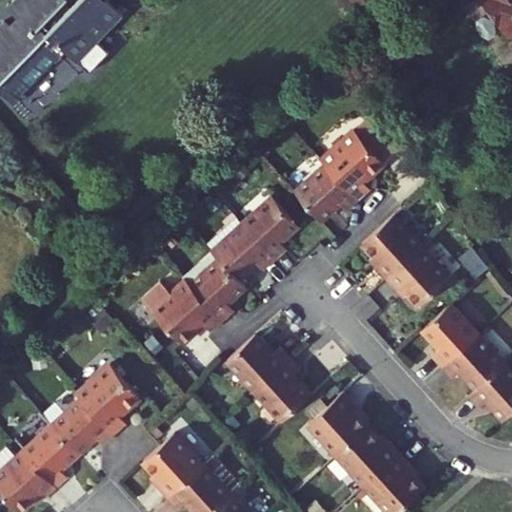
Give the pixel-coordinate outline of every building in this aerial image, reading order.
[(8,0),(6,3),(25,22),(16,31),(4,19),(0,23),(0,88),(10,98),(63,45),(84,67),(104,48),(92,36),(119,9),(109,0),(69,0),(66,3),(63,0),(8,0)] [(346,0),(364,17),(381,0),(346,0)] [(511,0),(485,0),(505,27),(509,23),(511,26),(511,0)] [(324,159),(326,162),(358,199),(370,188),(364,181),(385,162),(357,130),(324,159)] [(326,162),(295,190),(321,219),(341,201),(347,208),(358,199),(326,162)] [(274,193),(243,222),(276,258),(288,248),(281,241),(301,223),(274,193)] [(424,244),(396,213),(364,241),(382,260),(377,265),(388,277),(424,244)] [(213,248),(220,255),(240,278),(258,262),(264,268),(276,258),(243,222),(213,248)] [(453,275),(424,244),(388,277),(398,288),(403,283),(422,303),(453,275)] [(220,255),(189,283),(222,320),(234,310),(228,303),(247,286),(240,278),(220,255)] [(186,279),(154,308),(185,343),(205,325),(210,330),(222,320),(189,283),(186,279)] [(480,332),(452,302),(423,328),(440,348),(434,354),(444,365),(480,332)] [(507,362),(480,332),(444,365),(454,375),(461,369),(478,388),(507,362)] [(275,353),(257,333),(228,359),(255,390),(292,358),(282,347),(275,353)] [(303,370),(292,358),(255,390),(284,421),(312,394),(296,376),(303,370)] [(77,391),(81,395),(115,432),(126,422),(119,414),(140,396),(109,362),(77,391)] [(511,411),(511,368),(507,362),(478,388),(470,395),(480,406),(488,399),(505,418),(511,411)] [(357,404),(346,392),(310,425),(338,455),(371,426),(354,407),(357,404)] [(81,395),(51,422),(79,453),(96,437),(102,443),(115,432),(81,395)] [(51,422),(20,451),(54,487),(65,477),(59,470),(79,453),(51,422)] [(387,444),(371,426),(338,455),(365,485),(401,453),(390,441),(387,444)] [(177,432),(144,462),(161,480),(157,484),(168,496),(205,463),(177,432)] [(20,451),(0,469),(0,488),(21,511),(40,493),(44,497),(54,487),(20,451)] [(411,464),(401,453),(365,485),(389,511),(398,511),(425,488),(407,468),(411,464)] [(210,511),(232,492),(205,463),(168,496),(180,509),(187,502),(195,511),(210,511)] [(250,511),(232,492),(210,511),(250,511)]
